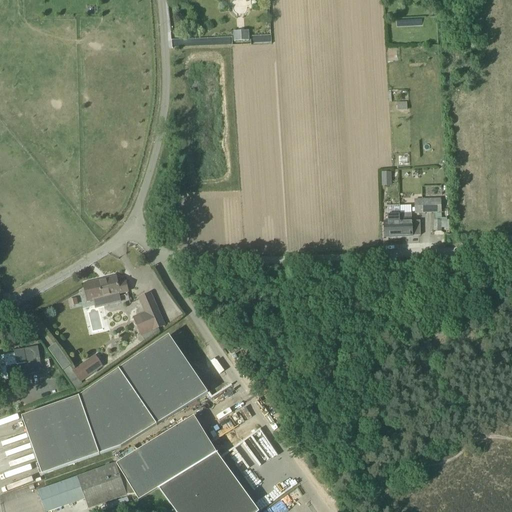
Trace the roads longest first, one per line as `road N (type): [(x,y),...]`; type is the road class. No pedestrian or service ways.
road 1 (track): [(142,247),(181,258),(260,261),(511,242)]
road 2 (unclassified): [(324,511),(127,232)]
road 3 (unclassified): [(127,232),(156,130),(156,0)]
road 4 (track): [(335,511),(472,436),(511,432)]
road 5 (unclassified): [(0,313),(127,232)]
